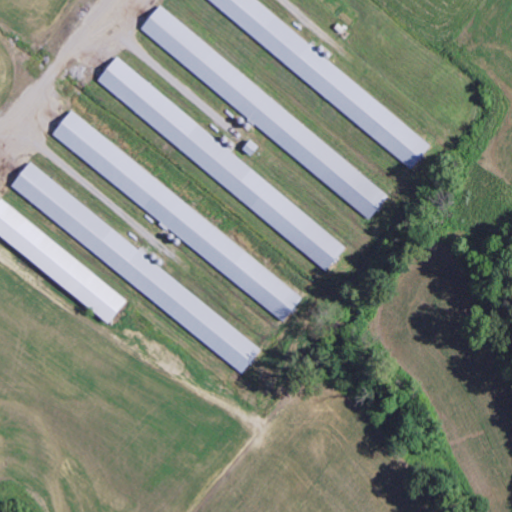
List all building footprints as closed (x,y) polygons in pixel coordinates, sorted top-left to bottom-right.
[(211,0),(420,168),(439,144),(260,0),(211,0)] [(164,7),(145,31),(377,219),(396,195),(164,7)] [(337,268),(356,244),(118,61),(99,85),(337,268)] [(311,296),(76,112),(57,137),(292,321),(311,296)] [(251,371),(269,347),(33,165),(15,189),(251,371)] [(0,230),(118,325),(136,301),(8,199),(0,209),(0,230)]
